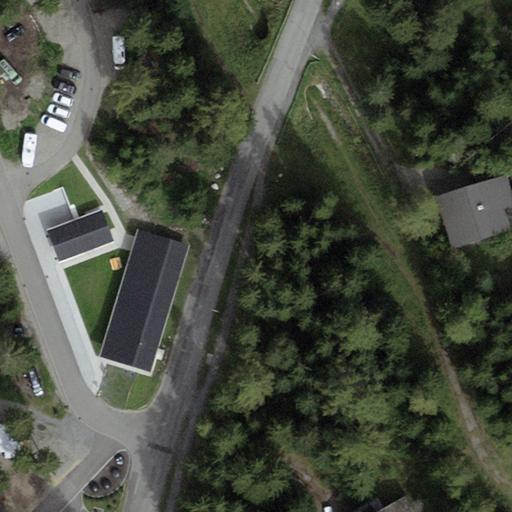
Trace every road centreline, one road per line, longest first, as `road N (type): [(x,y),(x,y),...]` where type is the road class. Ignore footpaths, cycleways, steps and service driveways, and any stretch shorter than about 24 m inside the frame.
road 1 (tertiary): [(157,441),(241,172),(310,0)]
road 2 (residential): [(157,441),(109,430),(77,404),(0,193)]
road 3 (track): [(298,33),(316,41),(399,174),(431,180)]
